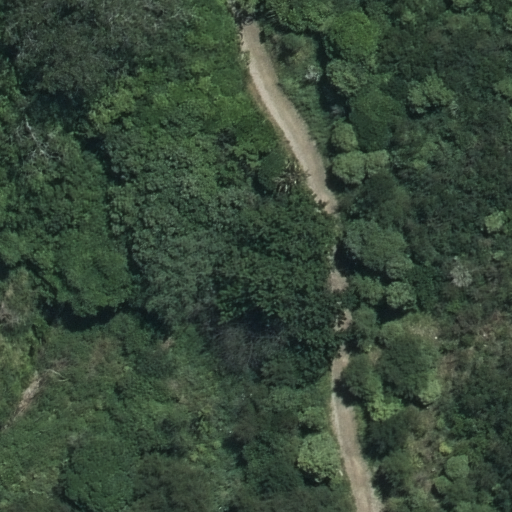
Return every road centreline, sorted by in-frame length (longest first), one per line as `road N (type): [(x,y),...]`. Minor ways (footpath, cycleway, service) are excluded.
road 1 (track): [(227,0),(310,143),(333,229),(344,414),(375,511)]
road 2 (track): [(0,65),(110,0)]
